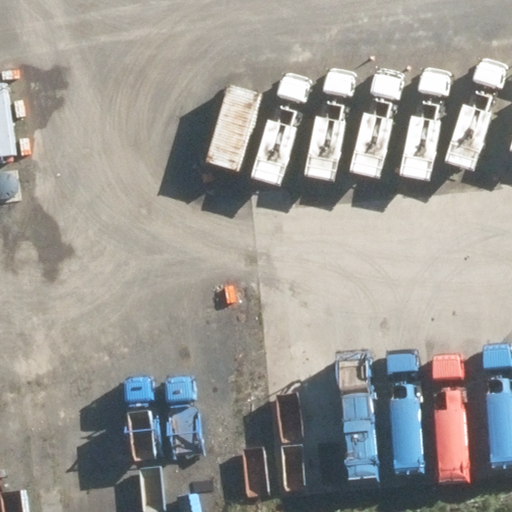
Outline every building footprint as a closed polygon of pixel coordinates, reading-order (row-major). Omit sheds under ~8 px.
[(183,86),(181,0),(122,0),(124,87),(183,86)] [(194,109),(126,119),(130,151),(164,146),(172,199),(206,194),(194,109)] [(250,502),(310,498),(511,481),(511,182),(286,200),(301,386),(241,391),(250,502)] [(265,337),(252,244),(180,254),(193,347),(265,337)] [(171,331),(167,246),(137,248),(141,332),(171,331)] [(232,507),(219,361),(182,364),(194,510),(232,507)] [(33,511),(30,448),(1,449),(4,511),(33,511)]
